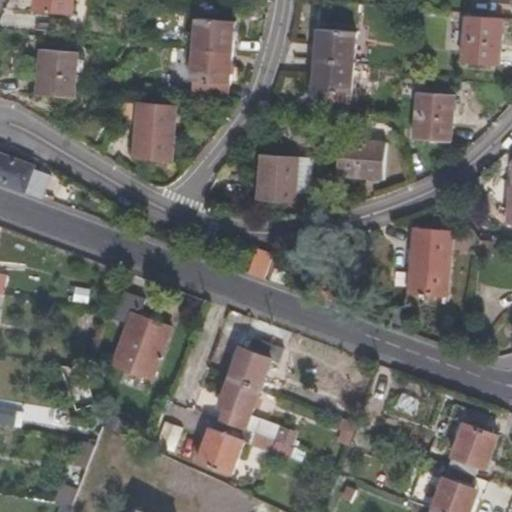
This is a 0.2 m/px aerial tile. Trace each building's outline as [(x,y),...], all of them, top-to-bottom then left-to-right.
[(68,0),(33,0),(32,12),(47,15),(61,15),(67,15),(68,0)] [(498,61),(499,45),(501,15),(468,13),(465,57),(498,61)] [(200,15),(198,45),(235,47),(236,28),(236,18),(200,15)] [(323,25),(321,55),(355,58),(356,44),(357,28),(323,25)] [(195,89),(230,92),(235,47),(198,45),(195,89)] [(70,99),(71,82),(72,52),(38,50),(34,97),(70,99)] [(349,96),(352,96),(355,58),(321,55),(318,86),(326,87),(326,94),(349,96)] [(416,135),(450,137),(454,89),(419,86),(416,135)] [(172,160),(177,110),(176,106),(141,104),(137,157),(172,160)] [(344,173),(386,175),(389,140),(347,137),(344,173)] [(299,199),(301,173),(303,152),(264,149),(262,177),(251,177),(249,195),(299,199)] [(0,150),(0,180),(40,196),(48,172),(32,166),(32,162),(0,150)] [(452,248),(476,249),(478,230),(416,225),(413,257),(411,289),(448,292),(452,248)] [(258,248),(248,272),(265,278),(275,255),(258,248)] [(134,328),(120,368),(158,382),(177,331),(145,319),(151,303),(129,295),(119,323),(134,328)] [(247,351),(236,381),(268,393),(279,362),(284,364),(288,354),(258,342),(255,353),(247,351)] [(233,413),(229,425),(282,444),(287,431),(258,420),(268,393),(236,381),(225,410),(233,413)] [(0,420),(14,423),(16,408),(0,404),(0,420)] [(335,440),(349,445),(358,423),(344,418),(335,440)] [(159,445),(176,450),(184,425),(167,420),(159,445)] [(279,453),(282,444),(229,425),(225,435),(218,433),(207,464),(239,475),(250,443),(279,453)] [(469,429),(453,471),(478,480),(483,467),(490,469),(500,441),(469,429)] [(453,471),(437,511),(474,511),(481,495),(474,492),(478,480),(453,471)]
